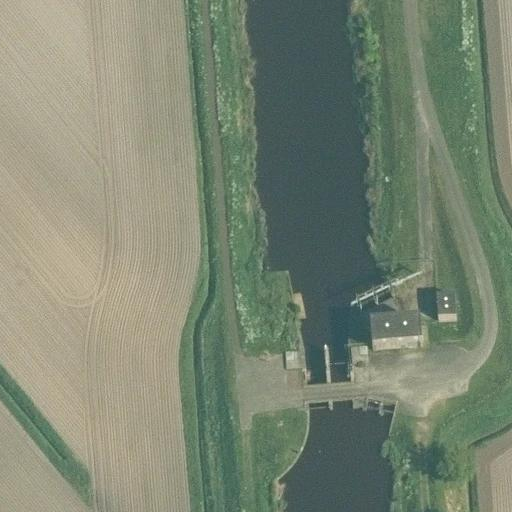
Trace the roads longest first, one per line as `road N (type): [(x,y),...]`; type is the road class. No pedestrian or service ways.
road 1 (unclassified): [(240,372),(246,402),(413,391),(469,372),(484,352),(490,325),(472,251),(419,98)]
road 2 (unclassified): [(429,296),(419,98)]
road 3 (track): [(421,511),(413,391)]
